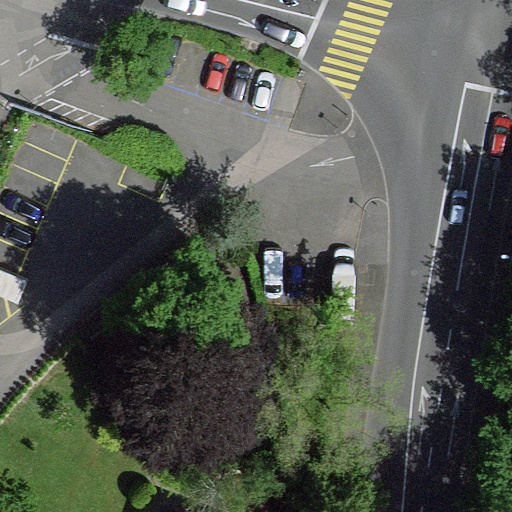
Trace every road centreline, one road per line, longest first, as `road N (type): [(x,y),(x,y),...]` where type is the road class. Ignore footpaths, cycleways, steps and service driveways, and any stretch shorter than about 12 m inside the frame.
road 1 (secondary): [(479,27),(407,511)]
road 2 (primary): [(479,27),(354,0)]
